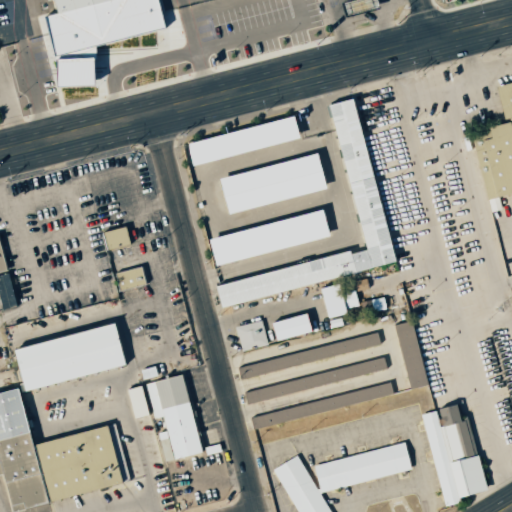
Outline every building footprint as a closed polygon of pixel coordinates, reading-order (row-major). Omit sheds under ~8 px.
[(26,0),(29,12),(41,9),(49,37),(112,21),(119,48),(215,23),(208,0),(26,0)] [(348,0),(340,2),(344,15),(378,7),(376,0),(348,0)] [(511,86),(497,90),(506,122),(487,127),(490,138),(479,141),(481,147),(472,149),(485,201),(511,193),(511,86)] [(391,265),(353,98),(328,103),(361,249),(212,283),(217,305),(391,265)] [(184,142),(189,165),(296,139),(291,117),(184,142)] [(324,191),(316,155),(216,176),(224,213),(324,191)] [(327,238),(321,211),(206,237),(212,264),(327,238)] [(101,232),(105,251),(129,245),(124,226),(101,232)] [(145,285),(140,266),(113,273),(118,291),(145,285)] [(0,273),(0,295),(0,308),(12,308),(11,273),(0,273)] [(325,318),(344,314),(337,283),(318,288),(325,318)] [(346,308),(356,306),(354,291),(343,292),(346,308)] [(308,334),(305,315),(269,321),(272,340),(308,334)] [(238,350),(265,346),(262,321),(235,325),(238,350)] [(427,385),(411,321),(392,325),(409,389),(427,385)] [(122,367),(112,324),(11,348),(21,390),(122,367)] [(379,344),(377,333),(236,367),(239,378),(379,344)] [(162,461),(198,453),(181,375),(144,383),(152,419),(161,417),(164,431),(156,433),(162,461)] [(392,395),(390,383),(248,416),(251,429),(392,395)] [(132,419),(147,415),(139,386),(124,390),(132,419)] [(0,391),(0,504),(10,503),(11,509),(118,486),(106,427),(28,444),(16,388),(0,391)] [(442,506),(457,503),(456,497),(482,491),(466,420),(458,421),(455,405),(421,413),(442,506)] [(272,468),(298,511),(331,511),(320,494),(322,492),(411,468),(404,442),(313,466),(319,487),(317,488),(296,455),(272,468)]
